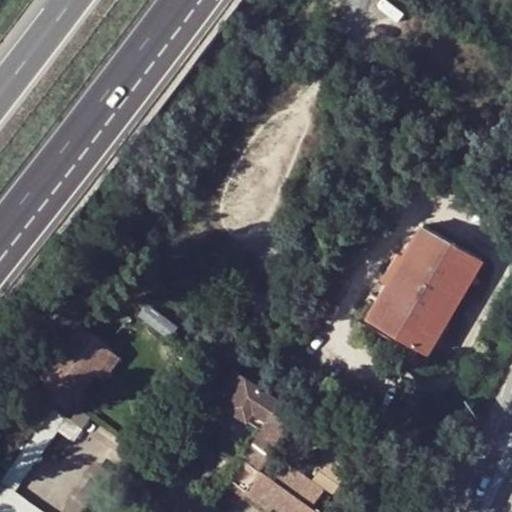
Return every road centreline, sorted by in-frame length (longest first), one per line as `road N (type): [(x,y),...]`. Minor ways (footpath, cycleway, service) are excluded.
road 1 (motorway): [(0,252),(194,0)]
road 2 (secondary): [(511,401),(465,511)]
